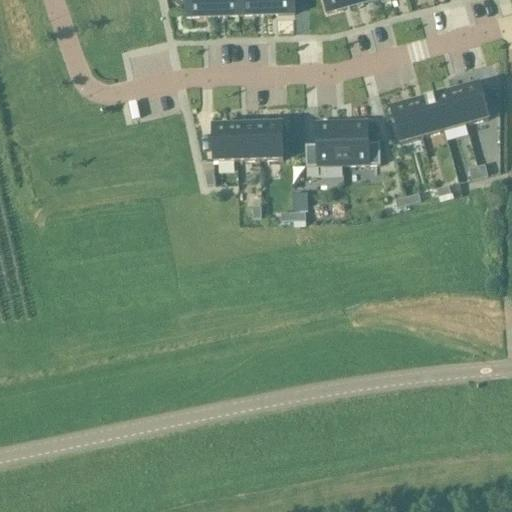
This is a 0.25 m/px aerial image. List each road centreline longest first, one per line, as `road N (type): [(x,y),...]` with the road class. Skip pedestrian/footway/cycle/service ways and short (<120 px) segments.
road 1 (residential): [(511,26),(351,70),(183,81),(114,95),(84,83),(55,0)]
road 2 (unclassified): [(511,369),(327,392),(0,461)]
